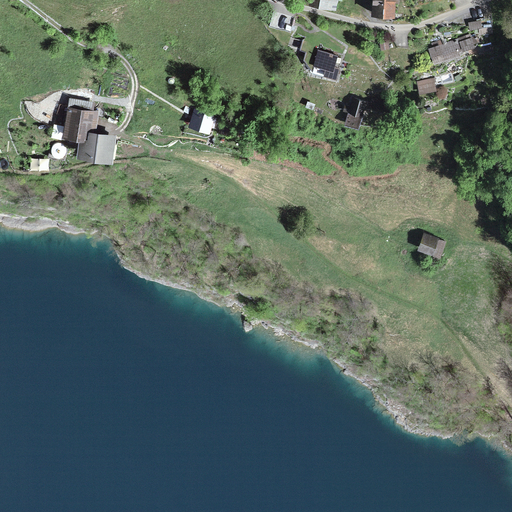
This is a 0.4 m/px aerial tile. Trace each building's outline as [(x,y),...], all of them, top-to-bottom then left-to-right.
[(338,0),(308,0),(308,2),(336,8),(338,0)] [(372,0),(371,12),(394,14),(395,0),(372,0)] [(297,17),(276,12),(272,25),(293,30),(297,17)] [(480,20),(468,22),(469,30),(481,28),(480,20)] [(432,46),(428,47),(434,64),(464,53),(463,49),(475,45),(470,33),(442,43),(441,39),(431,42),(432,46)] [(390,39),(379,41),(381,51),(392,49),(390,39)] [(318,46),(303,40),(299,48),(306,51),(303,58),(315,70),(336,77),(343,56),(317,48),(318,46)] [(435,77),(417,81),(419,93),(437,90),(435,77)] [(371,101),(354,95),(350,105),(345,104),(342,111),(347,112),(344,122),(359,128),(367,105),(382,110),(385,101),(373,96),(371,101)] [(94,100),(69,96),(63,133),(79,136),(76,153),(113,159),(117,132),(95,129),(98,109),(93,108),(94,100)] [(215,115),(195,108),(189,126),(209,133),(215,115)] [(64,158),(67,148),(53,144),(51,154),(64,158)] [(446,240),(424,231),(417,249),(440,257),(446,240)]
